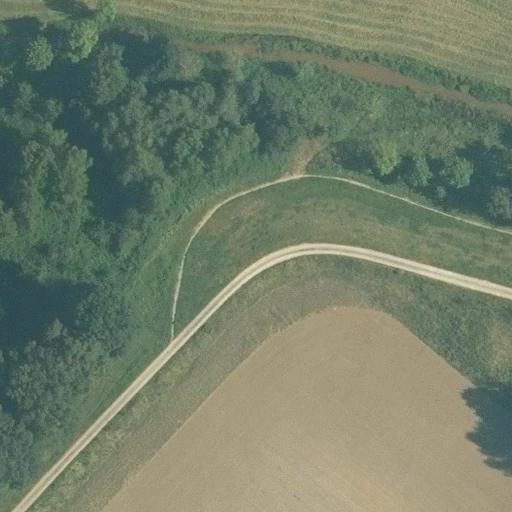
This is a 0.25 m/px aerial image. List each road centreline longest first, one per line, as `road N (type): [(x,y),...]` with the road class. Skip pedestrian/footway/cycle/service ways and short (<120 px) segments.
road 1 (track): [(511,295),(342,248),(287,249),(244,273),(173,348)]
road 2 (track): [(173,348),(18,511)]
